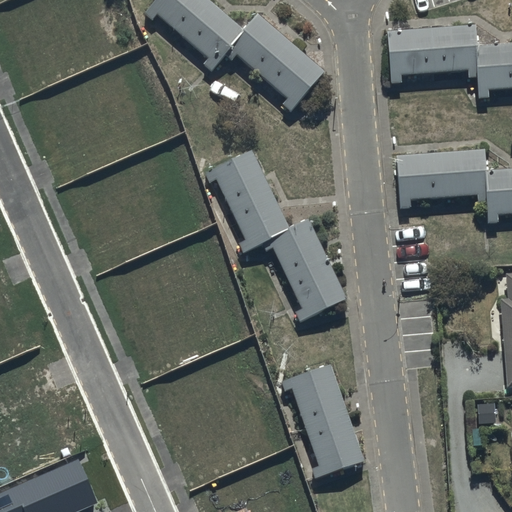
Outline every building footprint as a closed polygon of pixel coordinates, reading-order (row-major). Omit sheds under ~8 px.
[(105,38),(88,0),(30,0),(0,13),(0,23),(8,43),(19,38),(33,69),(105,38)] [(240,33),(203,0),(155,0),(143,15),(151,22),(158,14),(208,58),(202,65),(210,72),(222,58),(230,64),(238,56),(287,99),(280,107),(287,113),(322,73),(256,15),(240,33)] [(474,26),(386,33),(390,87),(402,86),(401,79),(467,73),(468,81),(477,81),(479,102),(489,101),(488,93),(511,91),(511,46),(476,49),(474,26)] [(143,125),(119,70),(37,105),(48,130),(57,126),(71,157),(143,125)] [(251,153),(211,170),(247,254),(261,247),(265,255),(274,251),(300,312),(295,314),(299,324),(347,302),(308,222),(289,230),(251,153)] [(485,155),(397,158),(399,210),(408,209),(408,203),(475,201),(475,205),(484,205),(485,225),(498,224),(498,217),(511,216),(511,168),(485,170),(485,155)] [(180,216),(154,156),(71,192),(83,220),(93,216),(107,248),(180,216)] [(196,298),(174,252),(116,278),(140,331),(152,325),(163,349),(215,325),(202,295),(196,298)] [(511,274),(506,275),(506,300),(500,301),(507,389),(511,388),(511,274)] [(0,338),(13,332),(0,305),(0,338)] [(255,437),(220,359),(158,387),(184,444),(194,439),(204,460),(255,437)] [(363,462),(327,368),(284,384),(319,478),(363,462)] [(0,409),(0,471),(56,446),(34,398),(2,413),(0,409)] [(79,511),(99,504),(78,457),(0,491),(0,511),(79,511)] [(294,511),(275,467),(222,490),(231,509),(224,511),(294,511)]
